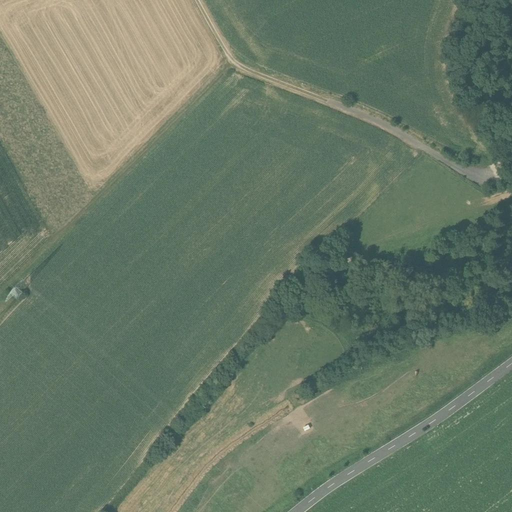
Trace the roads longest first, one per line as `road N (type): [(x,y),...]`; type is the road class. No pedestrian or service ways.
road 1 (track): [(232,61),(0,292)]
road 2 (track): [(232,61),(499,177)]
road 3 (tertiary): [(297,511),(511,365)]
